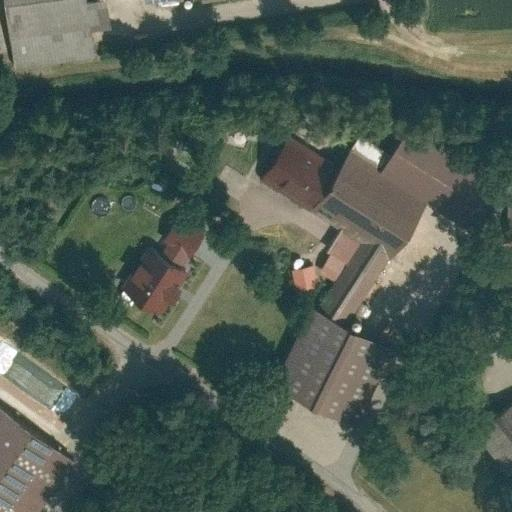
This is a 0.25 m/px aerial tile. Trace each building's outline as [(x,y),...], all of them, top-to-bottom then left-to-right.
[(90,0),(9,0),(18,62),(98,51),(94,26),(90,0)] [(90,0),(94,26),(118,23),(114,0),(90,0)] [(145,0),(147,8),(199,0),(145,0)] [(416,119),(385,170),(470,221),(500,170),(416,119)] [(318,207),(346,162),(296,130),(267,175),(318,207)] [(429,202),(352,153),(346,162),(318,207),(346,225),(390,253),(395,256),(429,202)] [(390,253),(346,225),(331,248),(334,250),(323,268),(340,279),(326,301),(350,316),(390,253)] [(152,245),(129,286),(162,305),(185,264),(181,261),(189,247),(173,238),(165,253),(152,245)] [(316,257),(295,262),(301,288),(322,283),(316,257)] [(399,343),(315,303),(278,380),(362,420),(399,343)] [(34,511),(76,457),(0,400),(0,511),(34,511)] [(511,401),(477,428),(511,474),(511,401)]
